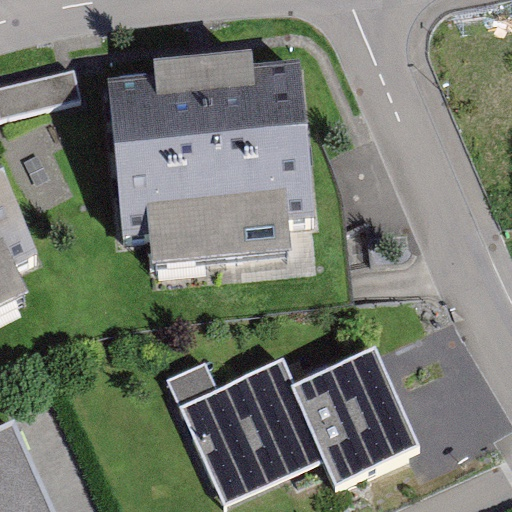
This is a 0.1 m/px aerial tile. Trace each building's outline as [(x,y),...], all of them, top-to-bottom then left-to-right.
[(80,74),(0,92),(0,93),(7,123),(87,105),(80,74)] [(330,78),(129,88),(136,237),(337,227),(330,78)] [(0,315),(86,272),(11,126),(0,131),(0,315)] [(223,511),(323,470),(337,502),(417,469),(376,371),(296,405),(281,369),(181,411),(223,511)] [(87,511),(40,408),(0,426),(0,511),(87,511)]
